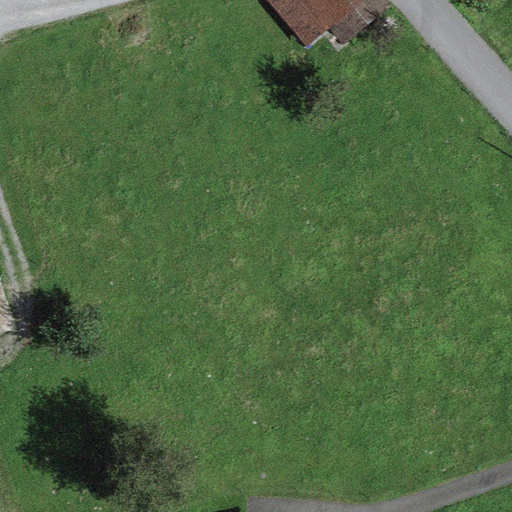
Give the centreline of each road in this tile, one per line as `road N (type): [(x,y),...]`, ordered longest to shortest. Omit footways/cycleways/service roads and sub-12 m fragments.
road 1 (track): [(511,464),(375,511)]
road 2 (unclassified): [(425,0),(511,90)]
